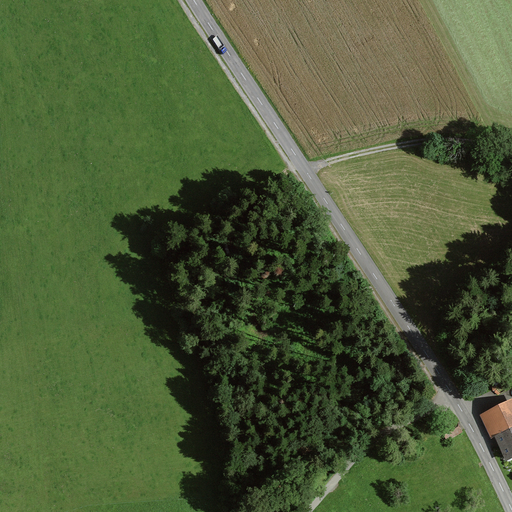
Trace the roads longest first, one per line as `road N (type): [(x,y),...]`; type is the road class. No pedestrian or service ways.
road 1 (tertiary): [(194,0),(453,394),(511,510)]
road 2 (track): [(307,172),(435,128),(511,134)]
